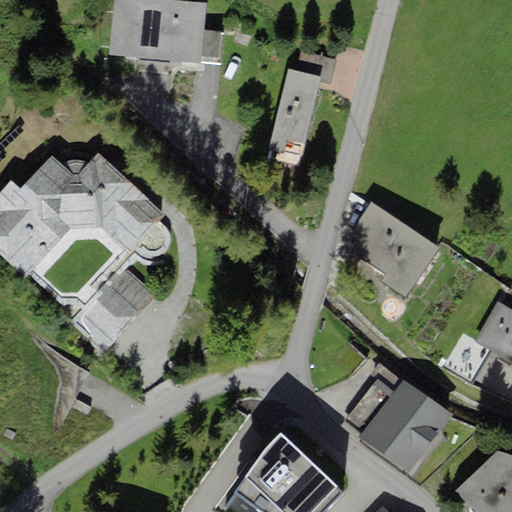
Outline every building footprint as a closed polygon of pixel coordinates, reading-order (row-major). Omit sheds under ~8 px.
[(207,3),(171,0),(114,0),(110,57),(202,65),(203,57),(205,29),(207,3)] [(222,31),(205,29),(203,57),(219,58),(222,31)] [(330,85),(336,60),(301,52),(296,72),(320,77),(319,83),(330,85)] [(319,83),(320,77),(296,72),(288,70),(270,149),(301,156),(319,83)] [(11,181),(0,193),(0,255),(24,278),(70,228),(100,225),(132,252),(135,250),(139,252),(143,256),(151,257),(160,255),(166,252),(171,247),(171,239),(167,229),(158,222),(163,216),(97,154),(88,163),(86,162),(78,161),(68,162),(61,163),(52,157),(19,188),(11,181)] [(439,248),(370,203),(341,246),(385,275),(380,281),(406,298),(439,248)] [(511,309),(498,302),(475,342),(511,362),(511,309)] [(359,436),(408,473),(452,415),(403,378),(393,392),(362,433),(359,436)] [(346,421),(362,433),(393,392),(376,380),(346,421)] [(324,511),(343,492),(280,432),(220,511),(324,511)] [(455,491),(475,511),(511,511),(511,455),(498,451),(455,491)]
